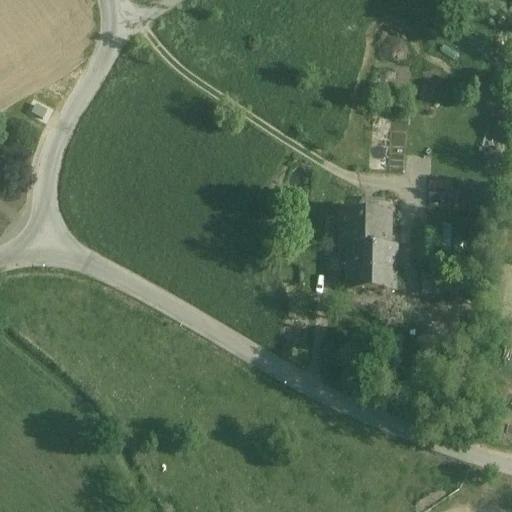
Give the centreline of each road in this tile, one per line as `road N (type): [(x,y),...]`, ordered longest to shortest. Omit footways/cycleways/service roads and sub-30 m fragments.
road 1 (residential): [(511,466),(323,393),(87,262),(49,253)]
road 2 (track): [(350,181),(224,103),(138,20)]
road 3 (residential): [(115,19),(109,48),(50,151),(49,253)]
